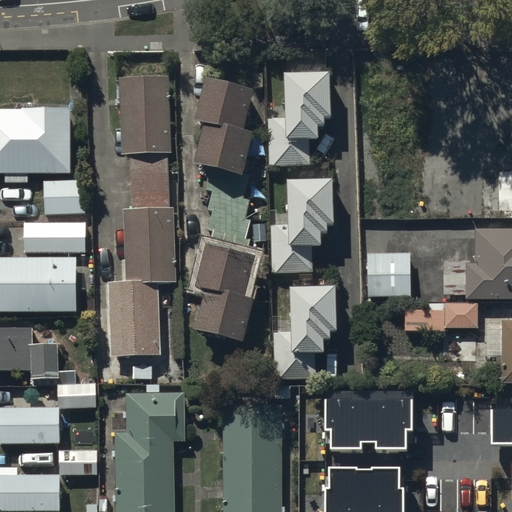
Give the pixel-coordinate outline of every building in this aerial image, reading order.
[(369,64),(370,134),(424,133),(423,64),(369,64)] [(172,149),(169,70),(118,73),(122,152),(128,151),(131,203),(122,204),(124,256),(120,256),(121,277),(107,278),(110,352),(160,350),(157,279),(176,278),(173,202),(169,203),(166,150),(172,149)] [(253,80),(205,70),(194,113),(202,115),(192,155),(211,160),(204,187),(212,189),(207,207),(212,208),(207,226),(213,228),(211,237),(206,236),(195,279),(203,282),(193,319),(241,331),(252,289),(244,287),(254,248),(247,246),(250,234),(245,233),(250,214),(245,213),(249,197),(243,196),(249,171),(243,169),(252,132),(261,132),(262,70),(254,70),(253,80)] [(269,123),(270,169),(310,170),(310,139),(318,139),(318,126),(324,127),(325,118),(331,118),(332,74),(284,73),(283,123),(269,123)] [(0,105),(0,168),(4,169),(4,180),(28,180),(28,169),(70,169),(71,102),(21,102),(21,105),(0,105)] [(511,162),(496,164),(498,207),(511,206),(511,162)] [(84,177),(43,177),(44,211),(85,210),(84,177)] [(333,181),(286,182),(287,231),(271,232),(272,282),(312,281),(311,252),(321,252),(321,233),(327,233),(327,225),(334,225),(333,181)] [(413,184),(363,185),(363,212),(414,210),(413,184)] [(24,220),(25,250),(84,249),(84,219),(24,220)] [(511,227),(476,228),(476,262),(467,262),(467,299),(511,298),(511,227)] [(75,253),(0,253),(0,307),(75,308),(75,253)] [(412,260),(370,260),(370,303),(413,302),(412,260)] [(312,290),(288,290),(289,336),(274,336),(275,384),(315,383),(314,352),(323,352),(323,339),(330,339),(330,330),(335,330),(335,287),(312,287),(312,290)] [(478,328),(479,304),(445,303),(445,310),(407,310),(407,332),(446,332),(446,328),(478,328)] [(511,320),(503,321),(502,383),(511,383),(511,320)] [(35,323),(0,323),(0,368),(29,368),(29,377),(58,377),(57,337),(35,337),(35,323)] [(95,382),(59,384),(60,407),(96,405),(95,382)] [(126,430),(115,430),(115,511),(175,511),(174,435),(185,435),(185,388),(159,389),(159,383),(145,383),(145,389),(125,389),(126,430)] [(361,442),(368,441),(368,390),(325,390),(325,429),(331,429),(331,450),(361,450),(361,442)] [(412,390),(368,390),(368,441),(377,441),(377,450),(405,450),(405,430),(412,430),(412,390)] [(280,511),(280,401),(224,401),(223,511),(280,511)] [(0,440),(59,439),(58,406),(0,407),(0,440)] [(511,409),(490,409),(490,446),(511,446),(511,409)] [(97,449),(60,449),(60,472),(97,473),(97,449)] [(325,511),(364,511),(364,471),(355,471),(355,467),(329,467),(329,488),(325,488),(325,511)] [(373,471),(364,471),(364,511),(404,511),(404,488),(398,488),(398,467),(373,467),(373,471)] [(59,473),(0,473),(0,509),(60,510),(59,473)]
